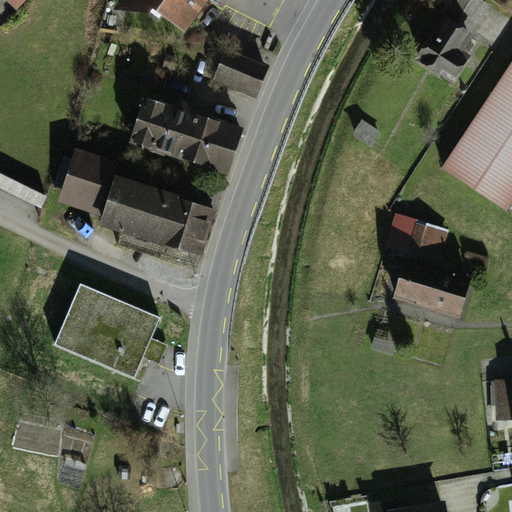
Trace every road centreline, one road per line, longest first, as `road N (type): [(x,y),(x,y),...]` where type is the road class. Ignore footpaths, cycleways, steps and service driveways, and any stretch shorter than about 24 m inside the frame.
road 1 (secondary): [(331,0),(261,151),(214,306)]
road 2 (residential): [(0,215),(164,294),(214,306)]
road 3 (secondary): [(214,306),(213,511)]
